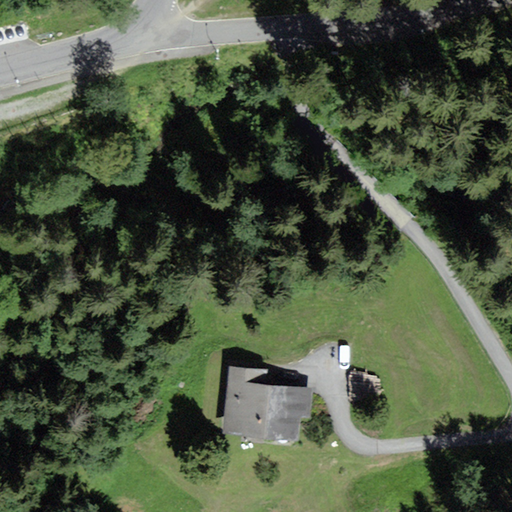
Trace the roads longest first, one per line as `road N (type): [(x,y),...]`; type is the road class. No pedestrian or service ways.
road 1 (residential): [(296,26),(306,97),(323,139),(458,279),(511,371)]
road 2 (residential): [(296,26),(402,18),(480,0)]
road 3 (residential): [(0,72),(150,40)]
road 4 (residential): [(150,40),(296,26)]
